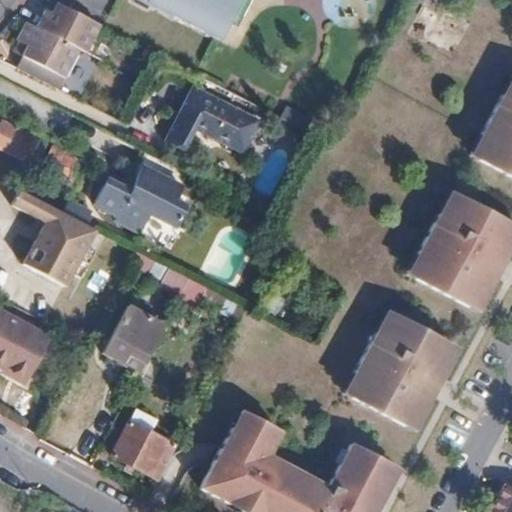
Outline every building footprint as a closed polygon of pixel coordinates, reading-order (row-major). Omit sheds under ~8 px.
[(140,0),(171,15),(171,14),(218,38),(230,16),(238,20),(248,0),(140,0)] [(99,24),(55,2),(49,14),(44,12),(36,27),(78,48),(84,50),(99,24)] [(36,27),(25,21),(15,40),(21,42),(27,45),(28,49),(25,54),(63,74),(78,48),(36,27)] [(21,42),(17,50),(25,54),(28,49),(27,45),(21,42)] [(511,76),(502,95),(494,91),(474,130),(482,134),(472,154),(511,173),(511,76)] [(242,153),(259,120),(193,86),(175,120),(164,141),(184,151),(195,129),(242,153)] [(46,146),(0,123),(0,148),(36,166),(46,146)] [(77,181),(85,167),(53,150),(45,165),(77,181)] [(188,173),(149,153),(135,182),(130,191),(120,186),(107,180),(94,205),(118,216),(116,222),(137,233),(147,214),(168,224),(174,211),(180,214),(184,207),(173,201),(188,173)] [(130,191),(135,182),(126,177),(120,186),(130,191)] [(39,201),(19,190),(12,205),(32,215),(39,201)] [(441,215),(433,210),(413,250),(421,254),(411,274),(464,301),(474,282),(484,287),(504,247),(496,243),(508,220),(453,191),(441,215)] [(62,212),(84,223),(90,212),(67,201),(62,212)] [(68,279),(94,228),(84,223),(62,212),(52,207),(45,223),(53,227),(35,262),(68,279)] [(172,226),(180,214),(174,211),(168,224),(172,226)] [(64,287),(68,279),(35,262),(53,227),(45,223),(23,265),(64,287)] [(177,298),(188,277),(151,257),(136,249),(128,264),(147,273),(149,271),(163,277),(157,287),(177,298)] [(207,286),(188,277),(177,298),(174,304),(193,313),(201,299),(207,286)] [(231,298),(207,286),(201,299),(241,319),(247,307),(231,298)] [(164,324),(159,321),(140,311),(134,322),(120,315),(104,345),(125,356),(130,346),(148,355),(159,334),(164,324)] [(380,335),(372,330),(352,370),(360,374),(350,394),(403,421),(413,402),(423,407),(443,367),(435,363),(447,340),(392,311),(380,335)] [(0,367),(24,381),(47,340),(30,331),(34,323),(15,314),(12,320),(0,313),(0,367)] [(125,356),(143,365),(148,355),(130,346),(125,356)] [(0,376),(21,387),(24,381),(0,367),(0,376)] [(240,410),(200,487),(237,507),(236,507),(245,511),(376,511),(392,484),(383,478),(390,464),(350,443),(329,485),(270,454),(281,431),(240,410)] [(134,411),(128,424),(150,436),(157,423),(134,411)] [(110,459),(158,482),(175,448),(150,436),(128,424),(110,459)] [(511,511),(511,488),(505,485),(490,511),(511,511)]
